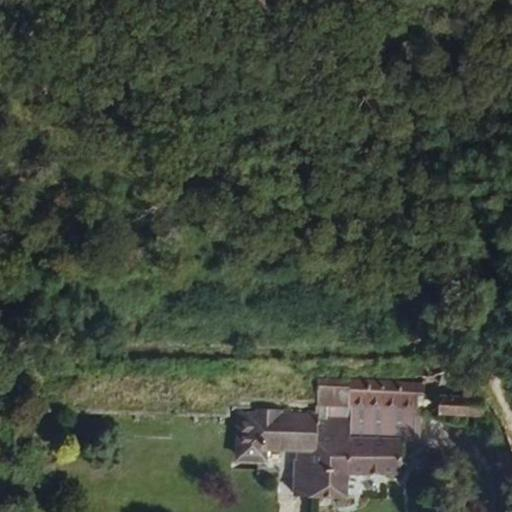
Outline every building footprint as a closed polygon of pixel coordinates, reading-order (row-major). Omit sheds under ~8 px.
[(456,403),(459,387),(440,376),(438,401),(456,403)] [(416,414),(418,386),(345,380),(344,397),(365,399),(364,409),(416,414)] [(480,425),(483,405),(459,387),(456,403),(438,401),(436,420),(480,425)] [(345,436),(348,406),(307,403),(306,428),(305,463),(304,476),(295,476),(292,508),(343,509),(345,479),(397,481),(398,442),(345,436)] [(305,463),(306,428),(279,427),(279,421),(253,420),(253,427),(231,426),(229,472),(260,474),(261,460),(305,463)]
